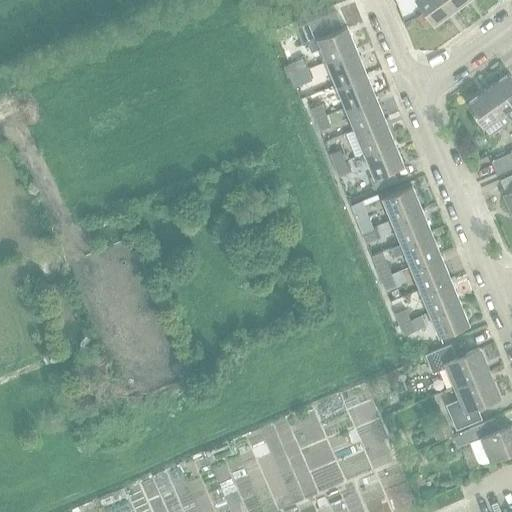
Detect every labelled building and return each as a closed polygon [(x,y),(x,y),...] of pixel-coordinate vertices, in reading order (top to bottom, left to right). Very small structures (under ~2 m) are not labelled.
[(454,9),(447,0),(416,0),(424,11),(430,20),(433,24),(454,9)] [(447,0),(454,9),(465,0),(447,0)] [(336,9),(295,26),(302,43),(307,41),(311,50),(321,46),(327,60),(356,48),(347,25),(343,26),(336,9)] [(424,11),(416,16),(423,26),(430,20),(424,11)] [(327,60),(336,83),(366,71),(356,48),(327,60)] [(292,62),(296,73),(307,69),(302,57),(292,62)] [(296,73),(301,84),(311,79),(307,69),(296,73)] [(366,71),(336,83),(346,106),(375,94),(366,71)] [(488,88),(504,111),(511,105),(511,76),(509,73),(488,88)] [(504,111),(488,88),(466,104),(489,135),(510,120),(504,111)] [(346,106),(355,129),(384,117),(375,94),(346,106)] [(315,119),(326,114),(321,103),(310,108),(315,119)] [(326,114),(315,119),(319,129),(330,125),(326,114)] [(394,140),(384,117),(355,129),(365,152),(394,140)] [(403,163),(394,140),(365,152),(374,176),(369,178),(373,189),(397,179),(392,168),(403,163)] [(334,165),(345,160),(340,149),(329,153),(334,165)] [(496,174),(511,166),(511,150),(490,161),(496,174)] [(345,160),(334,165),(338,176),(349,171),(345,160)] [(383,196),(392,219),(421,207),(411,184),(383,196)] [(421,207),(392,219),(402,243),(431,231),(421,207)] [(361,230),(371,226),(366,213),(356,217),(361,230)] [(371,226),(361,230),(366,243),(377,238),(371,226)] [(402,243),(411,265),(440,253),(431,231),(402,243)] [(440,253),(411,265),(420,288),(449,276),(440,253)] [(380,277),(391,273),(386,262),(376,266),(380,277)] [(391,273),(380,277),(385,289),(396,284),(391,273)] [(420,288),(430,311),(459,299),(449,276),(420,288)] [(459,299),(430,311),(440,334),(468,323),(459,299)] [(399,323),(410,319),(406,308),(395,312),(399,323)] [(410,319),(399,323),(404,334),(414,330),(410,319)] [(455,385),(488,371),(479,349),(456,358),(451,344),(425,354),(432,372),(447,366),(455,385)] [(488,371),(455,385),(463,404),(448,410),(456,428),(481,417),(476,404),(498,395),(488,371)] [(479,464),(511,450),(511,428),(510,424),(499,428),(494,417),(451,434),(456,446),(470,440),(479,464)] [(431,429),(435,439),(452,432),(448,422),(431,429)]
